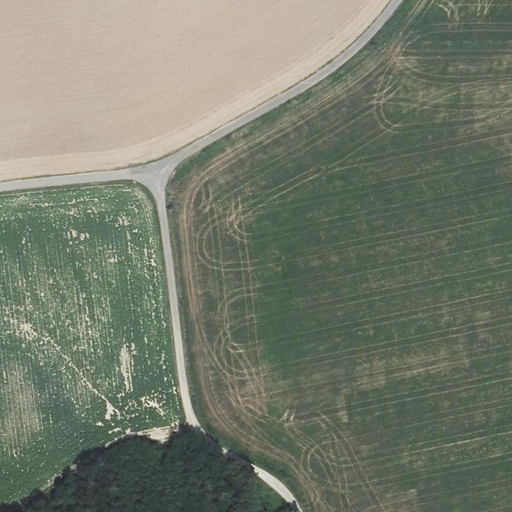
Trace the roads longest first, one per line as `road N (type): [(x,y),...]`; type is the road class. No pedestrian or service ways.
road 1 (unclassified): [(153,169),(194,427),(218,451),(272,479),(296,511)]
road 2 (unclassified): [(397,0),(363,43),(322,73),(153,169)]
road 3 (track): [(17,511),(109,450),(194,427)]
road 4 (unclassified): [(153,169),(0,187)]
